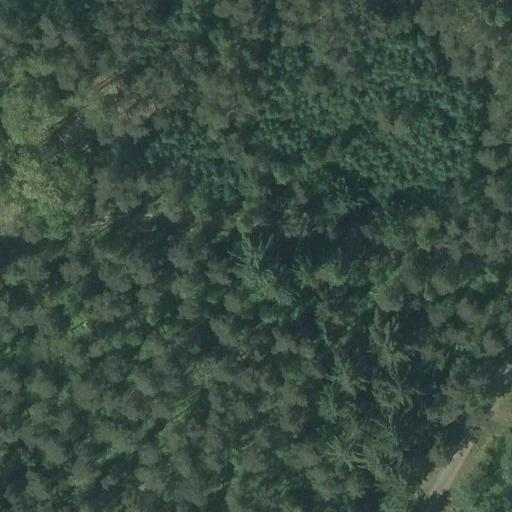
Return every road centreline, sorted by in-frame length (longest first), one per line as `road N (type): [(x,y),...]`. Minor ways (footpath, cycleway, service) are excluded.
road 1 (track): [(511,258),(361,230),(237,220),(88,222),(0,237)]
road 2 (track): [(425,511),(511,367)]
